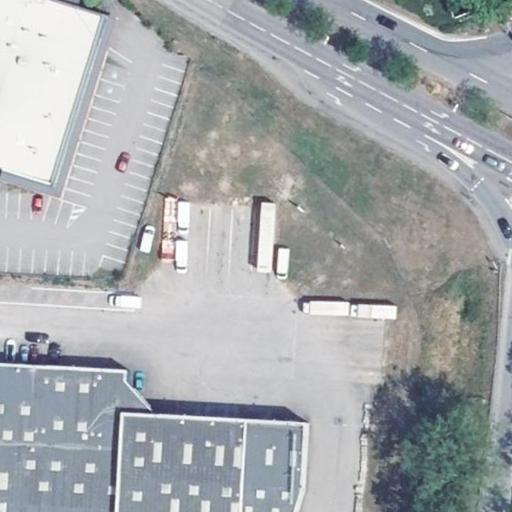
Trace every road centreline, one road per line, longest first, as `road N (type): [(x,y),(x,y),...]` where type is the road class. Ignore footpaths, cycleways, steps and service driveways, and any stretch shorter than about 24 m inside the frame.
road 1 (motorway): [(325,63),(344,95),(457,166),(511,236)]
road 2 (secondary): [(325,63),(511,161)]
road 3 (motorway): [(511,348),(494,511)]
road 4 (secondary): [(457,68),(325,0)]
road 5 (secondary): [(210,0),(325,63)]
